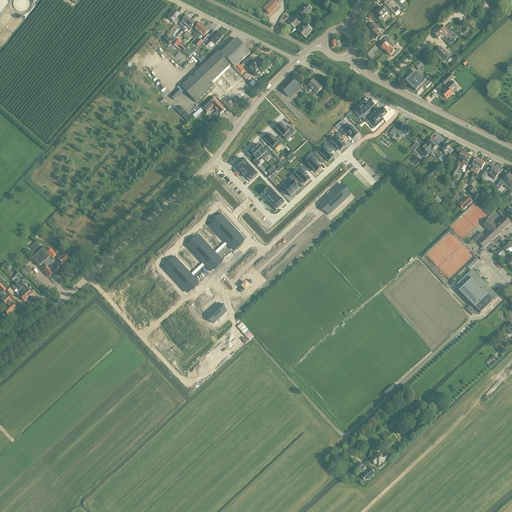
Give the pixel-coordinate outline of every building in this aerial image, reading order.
[(278,4),(274,0),(273,0),(266,7),(271,13),(277,7),(276,6),(278,4)] [(395,14),(401,9),(395,3),(392,0),(387,0),(384,3),(389,8),(395,14)] [(397,1),(395,3),(401,9),(404,11),(406,9),(399,2),(397,1)] [(302,20),(306,24),(305,25),(305,24),(298,32),(305,38),(312,30),(309,28),(312,24),(308,21),(308,22),(304,18),(312,9),(308,5),(300,13),(299,12),(289,23),(295,28),(302,20)] [(380,20),(382,18),(387,13),(390,14),(391,16),(393,15),(385,6),(383,8),(382,7),(376,12),(379,15),(377,17),(380,20)] [(176,19),(180,15),(173,10),(168,18),(172,21),(171,22),(175,25),(179,21),(176,19)] [(184,29),(191,20),(187,16),(182,23),(181,22),(180,23),(180,24),(180,26),(184,29)] [(184,29),(182,31),(184,33),(188,28),(191,30),(196,23),(191,20),(184,29)] [(200,23),(195,30),(197,32),(193,36),(196,38),(196,37),(205,27),(200,23)] [(380,40),(383,37),(377,30),(378,28),(373,23),(369,27),(373,31),(370,34),(376,40),(378,38),(380,40)] [(446,38),(449,34),(442,26),(434,33),(439,39),(441,36),(443,38),(444,36),(446,38)] [(209,31),(205,27),(196,37),(198,39),(201,35),(204,37),(209,31)] [(215,45),(222,36),(216,32),(211,38),(208,35),(203,42),(202,44),(207,48),(212,42),(215,45)] [(172,41),(167,36),(163,41),(168,46),(172,41)] [(384,45),(382,47),(386,52),(392,45),(388,41),(390,40),(388,37),(382,43),(384,45)] [(178,38),(172,45),(177,49),(182,42),(178,38)] [(219,52),(181,87),(196,103),(215,85),(213,83),(231,65),(234,68),(238,64),(250,53),(237,39),(221,54),(219,52)] [(392,45),(386,52),(390,56),(392,55),(394,57),(400,51),(398,49),(395,51),(393,49),(396,46),(393,44),(392,45)] [(440,46),(435,52),(444,62),(446,60),(448,62),(451,59),(450,57),(440,46)] [(184,51),(190,57),(194,53),(188,47),(184,51)] [(245,62),(249,66),(255,73),(256,72),(258,74),(260,72),(258,70),(262,67),(261,66),(261,65),(260,64),(259,64),(255,60),(253,62),(249,58),(245,61),(245,62)] [(424,65),(420,62),(415,66),(419,70),(424,65)] [(238,64),(234,68),(241,75),(245,71),(238,64)] [(231,65),(213,83),(215,85),(225,96),(243,78),(241,75),(234,68),(231,65)] [(420,80),(422,78),(416,72),(406,81),(416,91),(418,92),(421,89),(420,87),(417,84),(420,82),(421,80),(420,80)] [(442,82),(445,85),(454,77),(451,74),(442,82)] [(289,97),(299,86),(290,77),(279,87),(289,97)] [(425,81),(424,80),(422,78),(420,80),(421,80),(420,82),(417,84),(420,87),(421,89),(424,86),(427,88),(432,83),(431,83),(431,82),(429,84),(426,80),(425,81)] [(317,94),(322,89),(314,81),(309,86),(317,94)] [(456,89),(450,83),(452,82),(451,81),(446,87),(447,88),(445,90),(446,90),(442,94),(447,99),(453,93),(452,93),(456,89)] [(174,100),(181,93),(178,90),(171,97),(174,100)] [(213,97),(204,105),(201,108),(206,114),(212,108),(213,107),(220,114),(225,109),(213,97)] [(365,105),(363,104),(357,109),(363,115),(361,117),(364,120),(370,114),(368,112),(374,106),(372,105),(373,104),(371,102),(370,103),(369,101),(365,105)] [(370,114),(364,120),(367,123),(372,119),(378,125),(384,120),(382,118),(386,114),(385,113),(386,112),(384,110),(383,110),(382,109),(373,117),(370,114)] [(287,130),(282,124),(276,129),(286,140),(295,132),(290,127),(287,130)] [(400,129),(408,135),(412,130),(405,124),(400,129)] [(353,139),(359,134),(351,126),(346,131),(344,128),(341,131),(345,135),(348,133),(353,139)] [(394,137),(398,131),(394,128),(389,134),(394,137)] [(334,138),(331,141),(341,151),(346,146),(340,140),(343,137),(339,133),(336,135),(337,136),(334,138)] [(270,134),(265,139),(269,143),(275,150),(283,143),(278,138),(276,140),(270,134)] [(424,146),(422,148),(428,155),(430,153),(432,155),(437,150),(435,148),(438,145),(438,144),(437,145),(431,139),(426,145),(425,144),(424,145),(424,146)] [(324,147),(319,152),(329,162),(334,157),(328,151),(331,149),(327,144),(324,147)] [(255,149),(265,160),(272,153),(267,148),(265,151),(259,145),(255,149)] [(441,150),(439,148),(434,153),(437,156),(439,158),(441,155),(446,160),(447,159),(449,157),(447,154),(448,153),(450,154),(453,151),(447,145),(441,150)] [(256,159),(253,162),(257,166),(260,163),(259,162),(263,159),(264,160),(265,160),(255,149),(250,153),(256,159)] [(459,162),(458,164),(454,171),(453,171),(451,175),(455,177),(467,154),(465,153),(465,152),(463,152),(462,152),(459,159),(461,160),(460,162),(459,162)] [(469,155),(467,154),(458,172),(460,173),(462,170),(464,166),(465,166),(467,166),(468,163),(471,156),(471,155),(470,155),(469,155)] [(319,160),(314,155),(307,163),(316,173),(322,168),(316,162),(319,160)] [(471,171),(474,173),(480,161),(478,160),(478,159),(477,158),(476,159),(476,158),(472,165),(474,166),(473,169),(472,168),(471,171)] [(239,171),(241,169),(248,177),(246,178),(250,182),(258,175),(243,159),(236,167),(239,171)] [(480,161),(474,173),(478,174),(479,172),(478,171),(479,169),(482,170),(485,163),(484,163),(484,162),(483,161),(482,162),(480,161)] [(307,171),(303,166),(300,169),(301,169),(296,174),(305,184),(310,179),(305,173),(307,171)] [(494,167),(488,174),(495,179),(500,173),(501,172),(498,170),(498,171),(494,167)] [(479,177),(483,180),(488,174),(485,170),(479,177)] [(291,180),(287,183),(295,193),(300,189),(294,183),(297,180),(292,175),(289,177),(291,180)] [(511,187),(511,177),(509,175),(504,181),(502,179),(494,188),(498,191),(503,185),(506,188),(508,184),(511,187)] [(295,193),(287,183),(282,187),(281,186),(278,189),(283,194),(285,191),(291,197),(295,193)] [(350,195),(340,185),(319,204),(329,214),(350,195)] [(470,188),(468,190),(467,191),(473,195),(474,195),(475,193),(477,191),(472,186),(470,188)] [(270,188),(262,195),(266,199),(267,198),(274,205),(273,206),(276,211),(284,203),(270,188)] [(459,206),(463,210),(472,202),(468,197),(459,206)] [(222,215),(210,226),(226,243),(227,244),(230,247),(234,244),(237,246),(245,239),(222,215)] [(478,243),(484,248),(491,242),(492,241),(498,235),(502,232),(511,223),(505,217),(496,226),(490,219),(483,226),(489,231),(485,235),(482,232),(473,241),(476,245),(478,243)] [(199,236),(187,247),(203,264),(204,265),(210,271),(218,264),(215,261),(219,258),(216,255),(215,253),(199,236)] [(510,248),(511,246),(511,244),(509,241),(502,247),(504,249),(504,250),(505,250),(509,247),(510,248)] [(31,248),(37,254),(42,249),(36,243),(31,248)] [(227,244),(226,243),(215,253),(216,255),(227,244)] [(502,247),(496,254),(498,256),(504,250),(504,249),(502,247)] [(57,255),(50,248),(46,252),(52,259),(57,255)] [(44,262),(48,266),(53,260),(50,256),(49,257),(42,249),(37,254),(32,258),(40,266),(44,262)] [(62,264),(68,258),(63,253),(57,258),(62,264)] [(176,258),(164,268),(184,290),(188,286),(191,289),(198,282),(193,276),(192,275),(176,258)] [(477,258),(468,267),(470,269),(479,260),(477,258)] [(48,266),(43,271),(48,277),(58,269),(57,268),(59,266),(53,260),(48,266)] [(203,264),(192,275),(193,276),(204,265),(203,264)] [(32,281),(34,279),(29,274),(32,271),(27,266),(21,272),(26,277),(27,276),(32,281)] [(481,314),(498,297),(473,270),(458,284),(462,289),(459,291),(460,292),(460,291),(472,304),(467,309),(472,315),(475,312),(477,314),(478,314),(480,315),(481,314)] [(252,283),(249,281),(240,289),(242,292),(252,283)] [(28,298),(21,290),(15,284),(12,287),(15,291),(17,290),(19,292),(17,294),(24,302),(28,298)] [(21,290),(28,298),(32,294),(27,289),(25,291),(23,289),(21,290)] [(11,303),(10,302),(11,301),(6,295),(1,300),(5,305),(12,312),(17,309),(11,303)] [(226,311),(219,304),(207,315),(214,323),(226,311)] [(12,312),(5,305),(4,306),(6,308),(3,311),(8,316),(12,312)] [(18,308),(17,309),(24,315),(26,312),(20,306),(18,308)] [(387,459),(385,456),(383,457),(380,453),(371,461),(372,462),(372,463),(373,464),(374,464),(375,465),(376,464),(377,463),(379,466),(383,463),(387,459)] [(365,481),(374,473),(370,469),(362,477),(365,481)]
